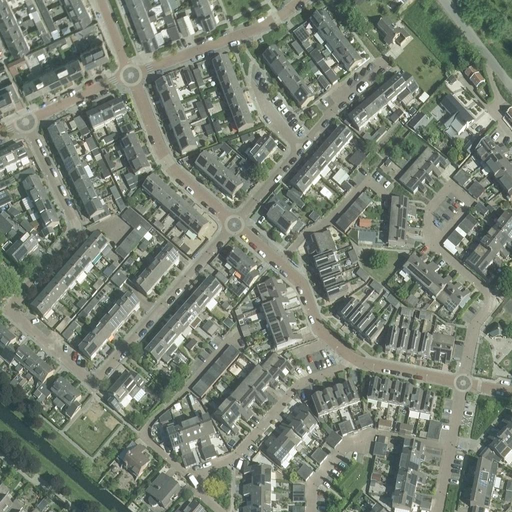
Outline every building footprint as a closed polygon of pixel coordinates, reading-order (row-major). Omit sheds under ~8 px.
[(40,0),(37,1),(40,8),(42,13),(48,10),(46,5),(43,0),(40,0)] [(83,0),(70,0),(65,2),(71,13),(86,6),(83,0)] [(137,0),(129,3),(133,15),(146,10),(142,0),(137,0)] [(175,0),(171,0),(168,1),(171,9),(173,9),(178,7),(177,4),(175,0)] [(206,0),(195,4),(200,15),(212,10),(208,0),(206,0)] [(0,4),(0,18),(13,12),(8,1),(0,4)] [(168,1),(162,4),(164,9),(166,15),(171,13),(170,10),(171,9),(168,1)] [(31,12),(37,10),(33,3),(28,6),(31,12)] [(86,6),(71,13),(76,26),(92,18),(86,6)] [(133,15),(137,26),(151,21),(150,21),(155,19),(153,14),(149,16),(146,10),(133,15)] [(197,23),(202,21),(204,27),(217,22),(212,10),(200,15),(200,16),(195,18),(197,23)] [(0,18),(0,24),(3,31),(19,24),(23,22),(21,17),(17,19),(13,12),(0,18)] [(166,15),(162,17),(164,22),(167,21),(167,23),(169,27),(175,25),(174,20),(171,13),(166,15)] [(45,18),(48,24),(54,21),(51,15),(45,18)] [(310,24),(318,34),(330,25),(323,15),(310,24)] [(35,22),(38,29),(44,26),(41,19),(35,22)] [(48,24),(51,31),(54,38),(60,36),(57,28),(54,21),(48,24)] [(137,26),(142,37),(155,33),(151,21),(137,26)] [(183,36),(190,34),(185,21),(178,23),(180,28),(183,36)] [(401,48),(410,39),(402,31),(399,34),(386,22),(378,30),(393,44),(395,42),(401,48)] [(94,23),(81,30),(84,36),(97,30),(94,23)] [(3,31),(8,43),(24,35),(28,33),(26,29),(22,31),(19,24),(3,31)] [(172,36),(169,38),(170,41),(180,37),(178,29),(177,30),(175,25),(169,27),(171,32),(172,36)] [(318,34),(326,44),(338,35),(330,25),(318,34)] [(42,35),(47,33),(44,26),(38,29),(42,35)] [(79,38),(84,36),(81,30),(76,32),(79,38)] [(301,31),(294,37),(302,47),(307,43),(306,43),(309,41),(301,31)] [(146,49),(159,44),(165,42),(163,37),(157,39),(155,33),(142,37),(146,49)] [(14,54),(28,48),(29,51),(33,49),(31,46),(29,47),(24,35),(8,43),(14,54)] [(326,44),(333,54),(345,44),(338,35),(326,44)] [(57,41),(59,45),(60,45),(62,50),(69,47),(67,42),(67,41),(65,37),(57,41)] [(51,49),(59,45),(57,41),(49,44),(51,49)] [(92,47),(99,62),(110,57),(103,42),(92,47)] [(307,43),(302,47),(309,56),(314,53),(307,43)] [(291,47),(295,52),(300,48),(296,44),(291,47)] [(333,54),(341,64),(353,54),(345,44),(333,54)] [(35,51),(37,55),(45,51),(43,47),(35,51)] [(81,52),(88,67),(99,62),(92,47),(81,52)] [(299,57),(304,54),(300,48),(295,52),(299,57)] [(29,59),(37,55),(35,51),(27,55),(29,59)] [(263,61),(270,71),(283,61),(275,51),(263,61)] [(317,52),(310,57),(317,67),(323,63),(324,61),(317,52)] [(341,64),(338,67),(341,70),(344,68),(349,74),(361,65),(353,54),(341,64)] [(26,60),(24,56),(16,60),(18,64),(26,60)] [(67,62),(74,76),(85,71),(78,57),(67,62)] [(8,63),(13,74),(19,72),(14,61),(8,63)] [(212,66),(217,78),(232,72),(227,61),(212,66)] [(270,71),(278,81),(290,71),(283,61),(270,71)] [(56,67),(63,81),(74,76),(67,62),(56,67)] [(306,67),(310,72),(315,68),(311,63),(306,67)] [(45,73),(52,86),(63,81),(56,67),(45,73)] [(314,77),(319,73),(315,68),(310,72),(314,77)] [(477,90),(485,84),(473,68),(466,74),(477,90)] [(459,70),(454,74),(457,78),(462,74),(459,70)] [(278,81),(285,90),(298,81),(290,71),(278,81)] [(328,81),(329,81),(333,86),(340,81),(332,71),(329,73),(325,76),(328,81)] [(30,96),(41,91),(35,77),(32,72),(27,74),(29,80),(23,83),(30,96)] [(198,72),(193,74),(198,86),(203,84),(198,72)] [(217,78),(221,89),(236,84),(232,72),(217,78)] [(35,77),(41,91),(52,86),(45,73),(35,77)] [(184,76),(189,88),(194,86),(190,74),(184,76)] [(326,91),(331,88),(323,78),(318,81),(326,91)] [(387,88),(397,100),(401,105),(411,97),(419,91),(408,79),(401,85),(397,80),(387,88)] [(285,90),(293,100),(306,91),(298,81),(285,90)] [(0,99),(4,108),(15,103),(14,100),(19,97),(12,82),(0,87),(0,99)] [(156,88),(160,99),(175,94),(179,92),(177,88),(173,89),(171,82),(156,88)] [(221,89),(226,101),(241,95),(236,84),(221,89)] [(378,96),(388,108),(391,112),(395,109),(391,105),(397,100),(387,88),(378,96)] [(314,101),(306,91),(293,100),(301,111),(314,101)] [(160,99),(164,110),(179,105),(175,94),(160,99)] [(226,101),(230,112),(245,106),(241,95),(226,101)] [(368,104),(378,116),(388,108),(378,96),(368,104)] [(450,97),(440,107),(451,118),(441,127),(446,132),(451,128),(459,136),(474,122),(450,97)] [(108,108),(115,122),(122,119),(124,123),(128,121),(126,117),(119,103),(108,108)] [(359,112),(369,124),(378,116),(368,104),(359,112)] [(164,110),(169,122),(183,116),(179,105),(164,110)] [(230,112),(234,124),(249,118),(245,106),(230,112)] [(97,113),(104,127),(115,122),(108,108),(97,113)] [(308,116),(310,118),(312,121),(317,118),(313,112),(308,116)] [(359,132),(369,124),(359,112),(349,121),(352,125),(359,132)] [(399,112),(395,117),(399,121),(404,116),(399,112)] [(93,132),(104,127),(97,113),(87,118),(93,132)] [(169,122),(173,134),(188,128),(183,116),(169,122)] [(391,121),(395,125),(399,121),(395,117),(391,121)] [(254,130),(249,118),(234,124),(239,135),(254,130)] [(74,122),(79,133),(86,130),(81,119),(74,122)] [(413,123),(409,127),(414,132),(418,128),(413,123)] [(120,131),(123,139),(134,134),(130,126),(120,131)] [(48,135),(54,145),(67,139),(62,128),(48,135)] [(173,134),(178,145),(192,140),(188,128),(173,134)] [(345,129),(343,132),(353,141),(355,137),(345,129)] [(79,133),(82,139),(89,136),(86,130),(79,133)] [(332,140),(344,150),(353,141),(343,132),(341,130),(332,140)] [(378,134),(382,138),(386,134),(382,130),(378,134)] [(372,149),(382,138),(378,134),(372,140),(367,136),(363,140),(372,149)] [(109,138),(112,144),(118,141),(115,136),(109,138)] [(464,151),(470,156),(483,142),(477,137),(464,151)] [(101,143),(104,148),(106,147),(112,144),(109,138),(104,141),(104,142),(101,143)] [(54,145),(59,157),(72,150),(78,147),(76,143),(70,145),(67,139),(54,145)] [(92,154),(97,152),(91,140),(85,143),(91,154),(92,154)] [(120,147),(122,153),(117,155),(119,159),(124,157),(125,157),(139,150),(134,140),(120,147)] [(197,151),(192,140),(178,145),(182,156),(197,151)] [(256,150),(268,160),(277,150),(265,140),(256,150)] [(324,149),(336,159),(344,150),(332,140),(324,149)] [(475,156),(477,158),(481,164),(480,165),(482,168),(505,150),(502,146),(496,151),(489,142),(488,141),(474,156),(475,156)] [(362,143),(358,148),(365,153),(369,149),(362,143)] [(210,150),(210,151),(211,154),(215,153),(215,154),(221,151),(224,154),(228,149),(224,146),(210,150)] [(9,153),(18,171),(19,172),(23,170),(21,165),(28,162),(34,159),(30,150),(23,153),(21,148),(9,153)] [(316,158),(328,169),(333,173),(336,169),(332,164),(336,159),(324,149),(316,158)] [(59,157),(64,167),(78,161),(72,150),(59,157)] [(125,157),(130,168),(144,161),(139,150),(125,157)] [(260,170),(268,160),(256,150),(248,159),(260,170)] [(427,150),(420,158),(435,171),(439,166),(445,171),(448,167),(450,165),(447,162),(445,165),(427,150)] [(505,150),(482,168),(484,171),(486,169),(490,175),(505,163),(502,159),(509,154),(505,150)] [(0,157),(0,162),(5,173),(10,170),(12,174),(18,171),(9,153),(0,157)] [(354,158),(362,165),(362,164),(362,165),(367,159),(363,156),(362,157),(358,154),(354,158)] [(195,168),(205,177),(215,165),(206,156),(195,168)] [(308,168),(320,178),(328,169),(316,158),(308,168)] [(350,163),(354,166),(358,170),(362,165),(354,158),(350,163)] [(420,158),(413,166),(428,179),(432,174),(438,179),(440,176),(435,171),(420,158)] [(64,167),(70,178),(83,172),(88,169),(86,164),(80,167),(78,161),(64,167)] [(133,175),(124,179),(131,192),(136,190),(135,186),(144,182),(141,176),(149,172),(144,161),(130,168),(133,175)] [(97,164),(100,170),(99,170),(102,175),(108,173),(102,162),(97,164)] [(505,163),(490,175),(494,181),(493,182),(495,185),(511,171),(511,165),(509,168),(505,163)] [(215,165),(205,177),(214,185),(224,173),(215,165)] [(244,176),(246,173),(251,169),(246,165),(242,170),(243,170),(240,173),(244,176)] [(413,166),(406,175),(421,187),(425,182),(431,187),(434,184),(428,179),(413,166)] [(299,177),(311,187),(320,178),(308,168),(299,177)] [(20,176),(23,182),(29,180),(35,177),(33,170),(20,176)] [(461,171),(452,180),(457,184),(466,175),(461,171)] [(511,171),(495,185),(497,188),(499,186),(503,192),(511,185),(511,171)] [(70,178),(75,189),(88,183),(83,172),(70,178)] [(337,177),(342,181),(342,180),(345,183),(349,179),(346,176),(341,172),(337,177)] [(105,181),(110,179),(110,178),(108,173),(102,175),(105,181)] [(224,173),(214,185),(223,192),(233,180),(236,177),(232,173),(228,176),(224,173)] [(406,175),(399,183),(413,196),(418,190),(424,195),(427,192),(421,187),(406,175)] [(466,175),(457,184),(462,188),(470,179),(466,175)] [(18,187),(18,185),(23,182),(20,176),(9,181),(11,186),(14,185),(15,188),(18,187)] [(303,197),(311,187),(299,177),(291,187),(294,189),(303,197)] [(337,185),(342,181),(337,177),(333,182),(337,185)] [(143,191),(152,199),(162,187),(153,179),(143,191)] [(233,180),(223,192),(233,201),(243,189),(233,180)] [(37,181),(23,188),(29,200),(42,193),(37,181)] [(75,189),(80,199),(93,193),(88,183),(75,189)] [(476,183),(467,193),(472,197),(480,187),(476,183)] [(511,185),(503,192),(508,198),(506,200),(508,202),(510,201),(511,199),(511,185)] [(162,187),(152,199),(161,207),(172,195),(162,187)] [(480,187),(472,197),(477,201),(485,192),(480,187)] [(294,189),(290,193),(291,194),(300,201),(303,197),(294,189)] [(325,191),(321,196),(325,200),(329,195),(325,191)] [(7,193),(0,196),(0,202),(9,199),(7,193)] [(42,193),(29,200),(34,211),(48,204),(42,193)] [(80,199),(85,210),(98,204),(93,193),(80,199)] [(287,198),(293,203),(289,208),(292,211),(296,206),(300,202),(300,201),(291,194),(287,198)] [(118,195),(113,197),(116,203),(117,205),(122,203),(118,195)] [(172,195),(161,207),(171,215),(181,203),(172,195)] [(321,204),(325,200),(321,196),(317,200),(321,204)] [(363,196),(359,200),(368,208),(371,203),(363,196)] [(9,199),(0,202),(0,209),(12,204),(9,199)] [(359,200),(355,205),(364,212),(368,208),(359,200)] [(271,202),(264,211),(270,216),(267,220),(277,228),(287,216),(288,217),(292,212),(287,208),(283,212),(278,208),(271,202)] [(300,202),(296,206),(301,211),(306,206),(300,202)] [(388,209),(388,213),(415,215),(416,210),(408,210),(408,203),(391,202),(391,209),(388,209)] [(181,203),(171,215),(180,223),(190,211),(181,203)] [(30,213),(28,214),(30,218),(32,217),(36,215),(39,222),(53,215),(48,204),(34,211),(30,213)] [(91,222),(92,221),(97,219),(99,224),(110,218),(105,209),(102,210),(98,204),(85,210),(91,222)] [(355,205),(351,209),(360,217),(364,212),(355,205)] [(488,213),(485,211),(478,205),(474,210),(484,217),(488,213)] [(489,207),(485,211),(488,213),(490,215),(494,211),(489,207)] [(351,209),(347,214),(356,221),(358,220),(360,217),(351,209)] [(7,214),(14,219),(17,216),(10,210),(7,214)] [(129,210),(122,219),(126,223),(134,214),(129,210)] [(190,211),(180,223),(189,231),(199,219),(190,211)] [(390,217),(390,224),(407,225),(407,219),(415,220),(415,215),(388,213),(388,216),(390,217)] [(501,223),(511,232),(511,217),(508,214),(507,215),(505,213),(503,216),(505,217),(501,223)] [(134,214),(126,223),(131,227),(139,218),(134,214)] [(347,214),(343,218),(352,226),(356,221),(347,214)] [(0,225),(9,234),(13,229),(5,222),(8,219),(4,215),(0,218),(0,217),(0,225)] [(40,222),(34,225),(36,229),(42,227),(45,233),(41,234),(45,241),(54,236),(51,230),(59,227),(53,215),(39,222),(40,222)] [(287,216),(277,228),(286,237),(290,232),(295,236),(304,227),(299,222),(297,225),(288,217),(287,216)] [(464,221),(474,229),(478,224),(469,217),(464,221)] [(139,218),(131,227),(135,231),(139,226),(148,235),(152,230),(143,222),(139,218)] [(343,218),(340,223),(348,230),(352,226),(343,218)] [(199,219),(189,231),(198,239),(209,227),(199,219)] [(360,221),(359,229),(370,230),(371,222),(360,221)] [(470,234),(474,229),(464,221),(460,226),(470,234)] [(20,227),(25,231),(29,226),(25,222),(20,227)] [(340,223),(336,227),(344,235),(348,230),(340,223)] [(492,230),(511,246),(511,232),(501,223),(496,229),(494,227),(492,230)] [(386,235),(389,235),(406,236),(406,237),(414,238),(414,232),(406,231),(407,225),(390,224),(389,231),(387,231),(386,235)] [(0,234),(4,238),(9,234),(0,225),(0,234)] [(37,236),(33,232),(34,231),(29,226),(25,231),(34,240),(37,236)] [(135,231),(132,235),(141,243),(144,240),(144,239),(148,235),(139,226),(135,231)] [(502,252),(503,252),(506,247),(511,251),(511,246),(492,230),(490,232),(492,234),(487,240),(502,252)] [(8,237),(18,246),(29,257),(38,248),(27,237),(23,242),(13,232),(8,237)] [(454,233),(450,238),(460,245),(463,241),(454,233)] [(306,250),(308,253),(333,244),(329,234),(311,240),(313,247),(306,250)] [(132,235),(127,240),(137,248),(140,244),(141,243),(132,235)] [(405,244),(406,237),(406,236),(389,235),(388,242),(386,242),(386,245),(388,246),(413,248),(413,245),(405,244)] [(88,246),(100,257),(108,247),(96,236),(88,246)] [(447,242),(443,247),(444,249),(454,257),(457,254),(454,251),(456,250),(460,245),(450,238),(447,242)] [(496,260),(499,256),(505,261),(509,256),(503,252),(502,252),(487,240),(485,238),(483,241),(485,243),(480,248),(496,260)] [(127,240),(123,245),(132,253),(137,248),(127,240)] [(144,240),(141,243),(147,249),(150,246),(146,242),(144,240)] [(163,247),(155,256),(159,260),(171,271),(179,262),(174,257),(178,253),(169,244),(165,249),(163,247)] [(333,244),(308,253),(309,258),(316,255),(318,261),(332,256),(337,255),(333,244)] [(19,268),(21,265),(22,266),(25,266),(29,262),(29,259),(28,258),(29,257),(18,246),(14,250),(9,245),(3,252),(19,268)] [(120,249),(119,249),(129,257),(132,253),(123,245),(120,249)] [(80,255),(92,266),(100,257),(88,246),(80,255)] [(183,246),(180,250),(187,256),(191,252),(183,246)] [(474,257),(489,269),(493,264),(499,269),(502,265),(496,260),(480,248),(478,246),(476,249),(478,251),(474,257)] [(119,249),(115,254),(125,262),(129,257),(119,249)] [(233,278),(237,273),(247,261),(238,253),(227,265),(233,270),(229,275),(233,278)] [(72,264),(84,275),(92,266),(80,255),(72,264)] [(315,266),(317,273),(335,266),(332,256),(318,261),(311,263),(312,267),(315,266)] [(410,281),(411,280),(411,279),(422,266),(422,267),(427,261),(424,257),(418,263),(413,259),(402,272),(408,277),(407,279),(410,281)] [(485,274),(489,269),(474,257),(469,262),(467,261),(465,264),(467,265),(466,266),(488,283),(491,279),(485,274)] [(159,260),(151,269),(163,280),(171,271),(159,260)] [(257,269),(247,261),(237,273),(246,281),(243,284),(249,289),(259,279),(253,274),(257,269)] [(64,273),(76,284),(84,275),(72,264),(64,273)] [(411,279),(411,280),(416,284),(415,286),(418,288),(435,268),(432,264),(427,270),(422,267),(422,266),(411,279)] [(319,276),(321,283),(339,276),(335,266),(317,273),(315,274),(316,277),(319,276)] [(435,268),(418,288),(420,290),(422,289),(427,294),(439,281),(434,276),(439,270),(435,268)] [(151,269),(143,278),(155,289),(163,280),(151,269)] [(356,276),(361,280),(365,275),(360,271),(356,276)] [(56,282),(68,293),(76,284),(64,273),(56,282)] [(115,277),(124,285),(128,281),(119,273),(115,277)] [(138,274),(134,279),(140,283),(135,288),(147,298),(155,289),(143,278),(138,274)] [(225,287),(229,282),(219,274),(215,279),(225,287)] [(365,275),(361,280),(365,284),(369,279),(365,275)] [(322,286),(325,293),(343,286),(339,276),(321,283),(319,284),(320,287),(322,286)] [(120,290),(124,285),(115,277),(111,282),(120,290)] [(439,281),(427,294),(433,298),(431,300),(434,302),(436,301),(449,286),(452,282),(448,278),(443,284),(439,281)] [(202,291),(214,301),(222,292),(210,281),(202,291)] [(48,292),(60,302),(68,293),(56,282),(48,292)] [(257,289),(261,299),(286,290),(284,286),(278,289),(275,282),(257,289)] [(370,288),(375,292),(379,287),(374,283),(370,288)] [(449,286),(436,301),(444,308),(457,293),(462,288),(458,284),(453,290),(449,286)] [(239,299),(247,290),(242,286),(234,295),(239,299)] [(343,286),(325,293),(322,294),(324,298),(326,297),(329,304),(347,297),(343,286)] [(379,287),(375,292),(379,296),(383,291),(379,287)] [(262,310),(262,311),(283,303),(283,302),(281,297),(287,294),(286,290),(261,299),(264,309),(262,310)] [(194,300),(206,310),(214,301),(202,291),(194,300)] [(457,293),(444,308),(453,315),(470,295),(466,291),(461,297),(457,293)] [(40,301),(52,312),(60,302),(48,292),(40,301)] [(405,304),(411,309),(414,310),(419,303),(411,296),(405,304)] [(120,306),(131,316),(139,307),(127,297),(120,306)] [(386,302),(391,306),(395,302),(391,298),(386,302)] [(186,309),(198,320),(206,310),(194,300),(186,309)] [(283,303),(262,311),(260,311),(261,314),(263,313),(266,321),(284,314),(282,308),(289,306),(287,300),(283,302),(283,303)] [(44,321),(52,312),(40,301),(31,310),(44,321)] [(107,311),(111,315),(123,325),(131,316),(120,306),(119,306),(115,302),(107,311)] [(395,302),(391,306),(395,310),(399,305),(395,302)] [(341,320),(346,324),(359,310),(350,303),(336,319),(339,322),(341,320)] [(178,318),(190,329),(198,320),(186,309),(178,318)] [(346,324),(344,326),(347,329),(349,327),(354,331),(354,332),(367,317),(359,310),(346,324)] [(266,328),(267,332),(295,321),(293,317),(286,319),(284,314),(266,321),(268,327),(266,328)] [(99,320),(115,334),(123,325),(111,315),(106,321),(102,317),(99,320)] [(354,332),(354,331),(352,333),(355,336),(357,334),(362,338),(362,339),(375,324),(367,317),(354,332)] [(170,327),(182,338),(190,329),(178,318),(170,327)] [(99,329),(95,333),(107,344),(115,334),(99,320),(95,325),(99,329)] [(227,320),(222,325),(229,331),(234,326),(227,320)] [(295,321),(267,332),(268,334),(271,333),(274,341),(291,334),(289,329),(297,326),(295,321)] [(56,331),(60,335),(68,326),(64,322),(56,331)] [(206,326),(213,332),(216,328),(209,323),(206,326)] [(362,339),(362,338),(360,341),(363,343),(365,341),(371,346),(384,332),(375,324),(362,339)] [(203,330),(207,334),(210,336),(213,332),(206,326),(203,330)] [(162,337),(174,347),(182,338),(170,327),(162,337)] [(67,332),(62,337),(68,342),(74,335),(73,334),(75,332),(71,328),(67,332)] [(496,329),(492,334),(492,338),(495,340),(497,337),(501,337),(503,339),(505,337),(505,332),(500,328),(496,329)] [(87,342),(99,353),(107,344),(95,333),(87,342)] [(389,353),(396,354),(400,335),(389,333),(385,355),(388,355),(389,353)] [(0,359),(5,363),(15,352),(11,348),(16,342),(7,334),(0,341),(0,348),(5,354),(0,359)] [(294,340),(291,334),(274,341),(276,348),(274,349),(275,352),(278,351),(303,342),(301,337),(294,340)] [(400,335),(396,354),(395,357),(399,357),(399,355),(407,356),(410,337),(400,335)] [(429,355),(430,355),(436,357),(434,364),(438,365),(440,357),(443,338),(432,336),(431,341),(432,341),(429,355)] [(154,346),(166,356),(174,347),(162,337),(154,346)] [(410,337),(407,356),(406,359),(410,359),(410,357),(417,358),(421,339),(410,337)] [(443,338),(440,357),(446,358),(445,366),(449,367),(454,340),(443,338)] [(421,339),(417,358),(417,361),(420,361),(420,359),(429,361),(430,355),(429,355),(432,341),(431,341),(421,339)] [(91,362),(99,353),(87,342),(79,352),(91,362)] [(172,361),(166,356),(154,346),(146,355),(158,366),(162,361),(167,366),(172,361)] [(227,352),(236,360),(240,355),(231,348),(227,352)] [(15,352),(5,363),(10,368),(15,362),(20,366),(15,372),(19,376),(24,370),(34,358),(24,350),(19,355),(15,352)] [(223,357),(232,364),(236,360),(227,352),(223,357)] [(267,363),(282,376),(286,371),(292,376),(295,372),(275,355),(267,363)] [(219,361),(228,369),(232,364),(223,357),(219,361)] [(24,370),(29,375),(25,380),(29,383),(33,378),(44,366),(34,358),(24,370)] [(177,360),(174,363),(178,367),(183,371),(186,367),(182,363),(177,360)] [(215,366),(224,373),(228,369),(219,361),(215,366)] [(174,363),(171,367),(175,371),(185,381),(189,377),(183,371),(174,363)] [(275,384),(279,379),(285,384),(287,381),(282,376),(267,363),(260,371),(259,370),(258,370),(275,384)] [(42,386),(37,392),(33,396),(38,401),(53,384),(48,380),(53,375),(44,366),(33,378),(42,386)] [(211,370),(220,378),(224,373),(215,366),(211,370)] [(251,378),(266,391),(270,386),(276,391),(279,388),(275,384),(258,370),(256,368),(254,371),(256,373),(251,378)] [(208,375),(216,382),(220,378),(211,370),(208,375)] [(204,379),(213,387),(216,382),(208,375),(204,379)] [(126,378),(117,388),(133,401),(135,398),(141,392),(140,391),(145,387),(133,377),(129,381),(126,378)] [(242,385),(265,404),(268,401),(262,396),(266,391),(251,378),(246,384),(244,382),(242,385)] [(200,383),(209,391),(213,387),(204,379),(200,383)] [(10,386),(9,386),(14,390),(18,385),(14,381),(10,386)] [(367,403),(378,405),(382,386),(382,385),(375,384),(375,382),(372,381),(371,383),(367,403)] [(53,384),(38,401),(42,404),(46,399),(47,400),(52,395),(58,399),(53,405),(57,408),(72,391),(62,382),(57,388),(53,384)] [(196,388),(205,395),(209,391),(200,383),(196,388)] [(382,386),(378,405),(377,410),(380,411),(381,408),(382,408),(382,406),(389,407),(393,388),(392,388),(385,386),(386,384),(382,383),(382,385),(382,386)] [(237,394),(251,407),(255,403),(261,408),(265,404),(242,385),(240,387),(242,389),(237,394)] [(393,388),(389,407),(399,409),(403,390),(396,388),(396,386),(393,385),(392,388),(393,388)] [(342,390),(349,408),(360,404),(353,386),(346,389),(345,386),(341,387),(342,390)] [(399,409),(409,411),(410,411),(413,395),(414,395),(414,393),(414,392),(406,390),(407,388),(403,387),(403,390),(399,409)] [(112,401),(108,405),(118,414),(123,409),(121,407),(126,401),(130,404),(133,401),(117,388),(108,397),(112,401)] [(201,400),(205,395),(196,388),(192,392),(201,400)] [(333,394),(339,412),(349,408),(342,390),(336,393),(335,390),(331,391),(332,394),(333,394)] [(72,391),(57,408),(61,412),(66,406),(71,411),(66,417),(71,421),(81,409),(77,405),(82,399),(72,391)] [(410,411),(409,411),(408,414),(420,416),(423,397),(416,396),(417,393),(414,393),(414,395),(413,395),(410,411)] [(228,401),(250,421),(253,417),(247,412),(251,407),(237,394),(232,400),(230,398),(228,401)] [(322,397),(329,416),(339,412),(333,394),(332,394),(325,396),(324,394),(321,395),(322,398),(322,397)] [(423,397),(420,416),(431,418),(435,399),(426,398),(427,395),(423,394),(423,397)] [(318,420),(329,416),(322,397),(322,398),(315,400),(314,397),(311,399),(312,401),(311,401),(318,420)] [(222,411),(237,424),(241,419),(247,424),(250,421),(228,401),(226,404),(227,405),(222,411)] [(297,410),(293,414),(299,419),(296,423),(295,424),(310,436),(315,430),(316,432),(319,429),(297,410)] [(233,428),(237,424),(222,411),(218,416),(216,415),(214,417),(215,419),(236,437),(239,434),(233,428)] [(363,418),(367,429),(373,427),(369,416),(363,418)] [(290,418),(286,422),(292,427),(289,432),(288,432),(303,444),(308,438),(309,440),(312,437),(310,436),(295,424),(296,423),(290,418)] [(358,420),(362,431),(367,429),(363,418),(358,420)] [(197,422),(211,461),(217,458),(213,448),(212,448),(209,440),(215,438),(208,420),(200,423),(200,421),(197,422)] [(508,430),(504,435),(511,441),(511,427),(505,421),(502,425),(508,430)] [(187,428),(194,446),(200,444),(203,452),(201,452),(205,463),(211,461),(197,422),(193,423),(194,425),(187,428)] [(344,425),(348,436),(353,434),(349,423),(344,425)] [(430,423),(429,429),(440,431),(442,425),(430,423)] [(338,427),(343,438),(348,436),(344,425),(338,427)] [(283,426),(279,431),(285,436),(281,440),(295,453),(301,447),(302,448),(305,446),(303,444),(288,432),(289,432),(283,426)] [(181,459),(185,470),(191,468),(177,429),(174,430),(173,427),(163,431),(165,437),(167,436),(173,454),(179,451),(182,459),(181,459)] [(177,429),(191,468),(197,466),(193,455),(191,456),(188,448),(194,446),(187,428),(180,430),(180,428),(177,429)] [(324,431),(330,438),(339,446),(342,442),(333,434),(332,436),(327,429),(324,431)] [(429,429),(428,435),(439,437),(440,431),(429,429)] [(420,434),(419,439),(438,443),(439,437),(428,435),(420,434)] [(491,437),(511,455),(511,454),(511,441),(504,435),(500,439),(494,434),(491,437)] [(487,449),(483,454),(492,462),(496,457),(504,464),(511,455),(491,437),(488,441),(494,446),(489,451),(487,449)] [(325,443),(334,451),(339,446),(330,438),(325,443)] [(271,439),(268,443),(290,462),(292,460),(291,458),(295,453),(281,440),(277,444),(271,439)] [(268,443),(265,446),(271,452),(267,457),(281,469),(286,463),(288,465),(290,462),(268,443)] [(401,453),(400,456),(429,462),(430,457),(422,456),(423,449),(404,446),(403,453),(401,453)] [(137,480),(150,466),(141,458),(145,453),(139,448),(123,467),(137,480)] [(315,455),(324,463),(328,458),(319,451),(315,455)] [(374,451),(373,457),(384,459),(385,454),(374,451)] [(470,470),(469,475),(495,480),(498,469),(491,467),(492,462),(483,454),(480,458),(483,461),(482,466),(479,465),(477,471),(470,470)] [(311,460),(320,467),(324,463),(315,455),(311,460)] [(402,460),(400,467),(419,471),(420,465),(428,466),(429,462),(400,456),(399,459),(402,460)] [(252,477),(252,483),(271,483),(271,475),(273,475),(274,472),(272,472),(272,471),(258,471),(258,465),(244,465),(244,476),(252,477)] [(301,471),(309,479),(313,475),(304,467),(301,471)] [(397,474),(396,477),(425,483),(426,478),(418,477),(419,471),(400,467),(399,475),(397,474)] [(297,476),(305,484),(309,479),(301,471),(297,476)] [(475,481),(474,487),(493,490),(495,480),(469,475),(468,479),(475,481)] [(146,495),(151,499),(149,502),(148,503),(149,504),(149,506),(152,508),(153,508),(155,508),(156,507),(158,505),(164,511),(180,492),(162,476),(146,495)] [(398,481),(396,488),(415,491),(416,487),(416,486),(424,487),(425,483),(396,477),(395,481),(398,481)] [(244,489),(244,493),(273,494),(273,490),(271,490),(271,483),(252,483),(252,489),(244,489)] [(0,511),(8,511),(12,507),(4,501),(10,493),(2,486),(0,488),(0,511)] [(465,491),(465,496),(491,501),(493,490),(474,487),(473,493),(465,491)] [(392,495),(392,498),(431,506),(432,500),(422,498),(422,500),(414,498),(415,491),(396,488),(395,496),(392,495)] [(251,498),(251,505),(271,505),(271,498),(273,498),(273,494),(244,493),(244,498),(251,498)] [(474,509),(473,511),(484,511),(485,511),(488,511),(491,501),(465,496),(464,500),(471,502),(470,508),(474,509)] [(392,510),(395,510),(394,511),(410,511),(412,507),(420,509),(420,510),(429,511),(431,506),(392,498),(391,502),(393,502),(392,510)] [(23,511),(25,509),(16,502),(12,507),(8,511),(23,511)]
